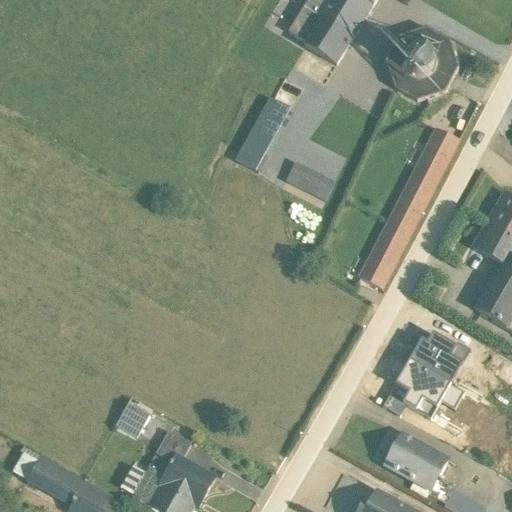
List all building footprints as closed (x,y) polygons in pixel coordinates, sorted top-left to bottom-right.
[(376,0),(309,0),(288,35),(304,46),(290,70),(322,89),(376,0)] [(406,38),(397,56),(419,66),(416,71),(447,86),(458,64),(406,38)] [(267,99),(232,163),(259,178),(295,113),(267,99)] [(357,281),(381,293),(458,144),(435,132),(434,132),(357,281)] [(294,163),(286,178),(328,198),(335,184),(294,163)] [(511,201),(502,196),(484,227),(511,242),(511,201)] [(511,242),(484,227),(470,251),(497,267),(471,312),(507,333),(511,323),(511,242)] [(420,343),(408,365),(450,389),(470,355),(456,347),(454,350),(431,337),(426,347),(420,343)] [(408,365),(394,388),(411,399),(406,409),(430,423),(440,406),(454,414),(463,397),(450,389),(408,365)] [(130,401),(114,429),(136,441),(152,413),(130,401)] [(191,511),(193,510),(196,511),(214,481),(181,463),(190,447),(167,434),(147,470),(148,471),(132,499),(134,500),(130,508),(136,511),(191,511)] [(401,435),(381,470),(429,496),(428,498),(444,506),(452,491),(438,483),(449,462),(401,435)] [(115,511),(120,504),(41,459),(40,461),(29,454),(16,477),(27,483),(25,485),(70,510),(68,511),(115,511)] [(494,511),(455,492),(446,508),(453,511),(494,511)] [(405,511),(376,495),(366,511),(405,511)]
